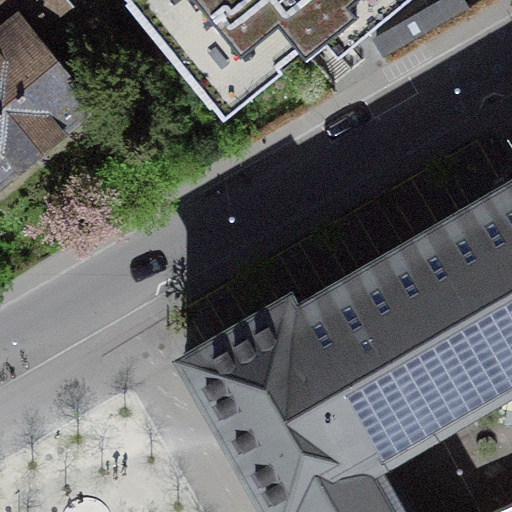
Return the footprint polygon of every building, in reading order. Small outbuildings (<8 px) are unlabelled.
[(63,0),(0,0),(0,12),(15,0),(25,0),(41,18),(54,7),(63,0)] [(126,0),(210,103),(249,71),(254,77),(274,61),(277,64),(299,47),(306,56),(308,55),(292,35),(262,0),(126,0)] [(373,0),(262,0),(308,55),(318,46),(327,38),(373,0)] [(63,76),(19,22),(0,37),(0,173),(86,103),(63,76)] [(511,511),(511,172),(496,182),(496,184),(495,184),(496,186),(496,187),(496,188),(495,189),(494,190),(493,191),(494,193),(294,307),(288,296),(185,355),(220,416),(218,417),(230,439),(243,462),(246,460),(275,511),(511,511)]
